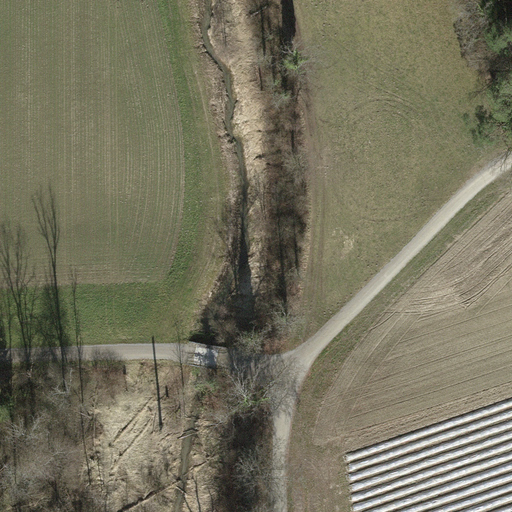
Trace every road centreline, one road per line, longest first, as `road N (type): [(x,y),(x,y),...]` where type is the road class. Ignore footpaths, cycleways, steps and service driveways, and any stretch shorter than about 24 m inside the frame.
road 1 (track): [(281,511),(289,376),(473,186),(511,160)]
road 2 (track): [(289,376),(311,219),(299,51),(286,0)]
road 3 (track): [(289,376),(191,352),(0,355)]
